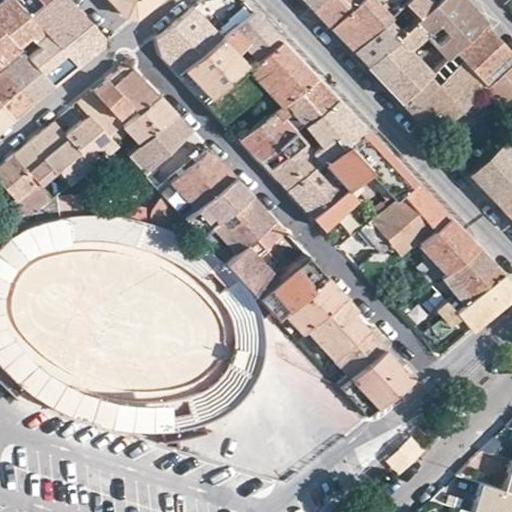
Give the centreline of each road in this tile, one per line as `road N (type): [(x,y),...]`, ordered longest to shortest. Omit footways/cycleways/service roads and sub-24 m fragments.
road 1 (residential): [(511,314),(440,380),(129,35)]
road 2 (residential): [(511,251),(269,0)]
road 3 (residential): [(383,511),(511,386)]
road 4 (residential): [(0,144),(129,35)]
